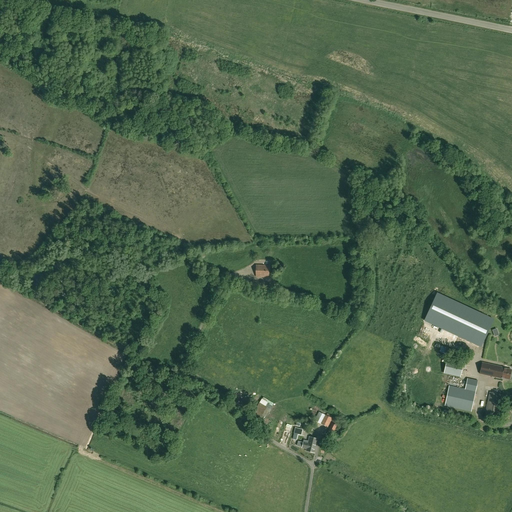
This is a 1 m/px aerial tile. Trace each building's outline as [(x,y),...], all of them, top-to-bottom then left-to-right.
[(269,277),(269,265),(256,265),(256,277),(269,277)] [(259,290),(261,282),(253,280),(251,288),(259,290)] [(494,319),(438,293),(425,320),(481,346),(494,319)] [(444,373),(460,377),(463,363),(447,360),(444,373)] [(509,379),(511,370),(504,368),(504,367),(482,362),(479,373),(500,378),(500,377),(509,379)] [(471,411),(478,381),(467,378),(465,389),(449,386),(445,406),(471,411)] [(498,417),(503,395),(490,392),(485,414),(498,417)] [(265,416),(269,408),(257,401),(253,409),(265,416)] [(327,427),(331,418),(318,412),(314,420),(327,427)] [(333,434),(337,425),(332,423),(328,431),(333,434)] [(306,450),(314,453),(318,439),(309,437),(308,442),(303,441),(303,443),(298,441),(297,446),(306,449),(306,450)]
